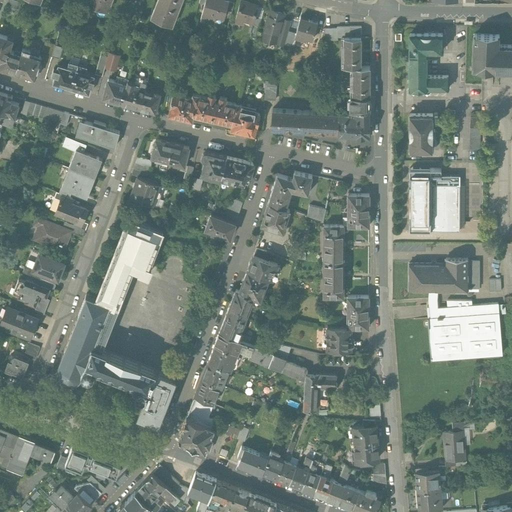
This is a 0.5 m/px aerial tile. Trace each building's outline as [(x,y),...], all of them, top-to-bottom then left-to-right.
[(21,2),(14,0),(8,0),(7,4),(19,9),(21,2)] [(88,0),(87,3),(107,11),(111,0),(88,0)] [(181,0),(158,0),(155,9),(157,10),(154,19),(171,26),(181,0)] [(222,0),(205,0),(204,4),(200,19),(214,23),(216,15),(224,17),(228,2),(223,0),(222,0)] [(258,6),(240,1),(236,17),(251,21),(253,21),(255,16),(258,6)] [(283,13),(271,10),(263,37),(276,40),(282,19),(283,13)] [(255,16),(253,21),(251,21),(248,33),(256,35),(261,18),(255,16)] [(317,22),(300,18),(296,34),(295,35),(296,35),(307,38),(307,37),(313,39),(317,22)] [(290,21),(282,19),(276,40),(276,41),(285,43),(288,32),(290,21)] [(361,26),(337,27),(337,28),(324,28),(324,40),(337,40),(337,38),(342,38),(361,38),(361,26)] [(296,34),(288,32),(285,43),(293,46),(296,35),(295,35),(296,34)] [(442,34),(410,34),(410,49),(409,49),(409,57),(410,57),(410,89),(448,89),(448,76),(427,76),(427,51),(442,51),(442,34)] [(511,45),(499,45),(499,35),(474,34),(473,70),(482,70),(482,71),(488,72),(488,70),(511,71),(511,45)] [(7,38),(0,35),(0,60),(1,61),(0,63),(0,67),(16,72),(21,54),(11,51),(11,53),(9,52),(12,42),(6,40),(7,38)] [(361,67),(361,38),(342,38),(342,67),(351,67),(350,89),(353,89),(353,96),(370,96),(370,67),(361,67)] [(55,45),(45,42),(42,54),(52,57),(55,45)] [(63,48),(55,45),(52,57),(60,60),(63,48)] [(21,54),(16,72),(35,78),(37,72),(37,71),(38,71),(40,63),(41,57),(38,56),(40,50),(32,48),(31,51),(23,48),(21,54)] [(119,57),(108,54),(107,58),(105,65),(116,68),(119,57)] [(101,56),(96,73),(102,75),(105,65),(107,58),(101,56)] [(68,66),(59,63),(57,70),(54,69),(51,78),(54,79),(53,83),(72,89),(78,65),(69,62),(68,66)] [(87,68),(78,65),(72,89),(89,94),(92,86),(93,87),(95,81),(93,80),(95,75),(86,73),(87,68)] [(122,83),(108,79),(103,97),(122,103),(128,81),(128,80),(123,78),(122,83)] [(135,83),(128,81),(122,103),(140,108),(145,91),(146,89),(134,86),(135,83)] [(276,88),(265,87),(264,99),(276,100),(276,88)] [(151,93),(145,91),(140,108),(146,110),(156,112),(160,93),(151,91),(151,93)] [(7,95),(0,92),(0,110),(15,117),(19,104),(11,102),(12,99),(7,98),(7,95)] [(216,96),(209,95),(208,98),(193,94),(192,98),(173,94),(170,106),(168,115),(192,121),(193,116),(232,125),(237,104),(226,102),(227,99),(220,97),(219,103),(214,102),(216,96)] [(353,96),(350,96),(350,110),(354,110),(369,110),(370,96),(353,96)] [(63,112),(30,102),(27,113),(44,118),(60,123),(63,112)] [(259,114),(240,109),(241,105),(237,104),(232,125),(231,130),(255,135),(257,126),(259,114)] [(307,111),(273,109),(272,129),(305,130),(307,111)] [(0,130),(3,122),(12,125),(15,117),(0,110),(0,130)] [(354,114),(345,114),(339,113),(338,132),(338,135),(369,136),(369,110),(354,110),(354,114)] [(339,113),(307,111),(305,130),(338,132),(339,113)] [(70,114),(63,112),(60,123),(66,125),(70,114)] [(433,114),(410,114),(409,150),(433,150),(433,136),(435,136),(435,128),(433,128),(433,114)] [(480,117),(470,117),(469,149),(479,149),(480,117)] [(119,132),(104,127),(105,125),(94,121),(93,124),(84,121),(80,136),(89,138),(89,139),(100,142),(115,146),(119,132)] [(492,131),(483,131),(483,141),(492,141),(492,131)] [(87,144),(66,136),(64,141),(74,145),(72,148),(78,150),(79,149),(84,152),(87,144)] [(172,143),(156,139),(151,157),(156,158),(156,159),(161,161),(161,160),(168,161),(172,143)] [(189,147),(172,143),(168,161),(174,163),(174,164),(178,165),(177,169),(185,171),(187,165),(185,165),(186,161),(187,157),(189,147)] [(84,152),(79,149),(78,150),(74,161),(78,162),(75,169),(95,177),(102,159),(84,152)] [(203,159),(205,160),(201,175),(221,180),(227,157),(206,152),(205,152),(203,153),(202,154),(202,156),(202,158),(203,159)] [(148,159),(138,156),(134,168),(148,173),(149,174),(151,167),(146,166),(148,159)] [(245,161),(234,158),(234,159),(227,157),(221,180),(235,183),(235,181),(244,184),(247,175),(251,176),(251,174),(251,173),(252,169),(253,169),(254,165),(252,163),(245,161)] [(193,167),(187,165),(185,171),(184,178),(190,179),(191,177),(193,167)] [(75,169),(72,168),(67,181),(64,180),(61,187),(72,191),(87,197),(95,177),(75,169)] [(148,173),(134,168),(132,174),(137,176),(146,179),(148,173)] [(460,175),(431,175),(431,169),(409,169),(409,230),(460,231),(460,175)] [(293,179),(277,174),(268,202),(286,208),(291,190),(308,193),(312,175),(301,173),(294,171),(293,179)] [(18,177),(13,175),(5,193),(15,197),(23,178),(18,177)] [(146,179),(137,176),(130,197),(153,205),(156,197),(160,198),(164,185),(146,179)] [(203,180),(191,177),(190,179),(188,187),(190,188),(200,190),(203,180)] [(72,191),(61,187),(59,192),(70,197),(72,191)] [(59,192),(56,191),(54,198),(60,200),(61,200),(70,203),(72,198),(59,192)] [(369,194),(348,194),(348,226),(369,226),(369,194)] [(230,197),(226,212),(238,215),(242,200),(230,197)] [(70,203),(61,200),(60,200),(56,211),(77,220),(82,222),(82,221),(87,210),(70,203)] [(286,208),(268,202),(261,224),(283,231),(290,209),(286,208)] [(325,209),(310,205),(307,215),(323,220),(325,209)] [(223,212),(214,209),(213,211),(212,211),(211,214),(221,217),(223,212)] [(221,217),(211,214),(205,229),(212,232),(212,233),(222,236),(222,234),(230,237),(230,238),(236,223),(227,220),(224,219),(223,218),(221,217)] [(128,217),(115,251),(117,252),(99,298),(97,297),(96,298),(86,294),(58,366),(58,370),(59,375),(62,378),(66,381),(70,381),(75,380),(79,378),(81,374),(83,374),(83,376),(88,378),(92,376),(95,370),(137,386),(134,392),(136,397),(141,399),(143,398),(144,399),(138,415),(159,423),(176,377),(157,370),(100,348),(93,345),(128,256),(150,265),(163,231),(128,217)] [(62,227),(42,219),(34,238),(63,250),(66,242),(64,242),(68,230),(69,229),(62,227)] [(82,221),(82,222),(77,220),(75,225),(85,229),(88,223),(82,221)] [(75,225),(65,221),(62,227),(69,229),(68,230),(83,236),(85,229),(75,225)] [(344,225),(324,225),(323,296),(343,296),(344,225)] [(273,254),(256,248),(253,255),(270,261),(273,254)] [(64,263),(39,253),(33,269),(43,273),(58,279),(64,263)] [(270,261),(253,255),(252,258),(250,260),(249,262),(248,264),(249,267),(248,270),(269,278),(271,279),(277,264),(270,261)] [(446,264),(409,263),(409,290),(429,290),(429,299),(436,299),(437,290),(467,290),(467,288),(478,288),(478,261),(467,261),(468,259),(446,259),(446,264)] [(33,269),(25,265),(23,272),(39,278),(41,279),(43,273),(33,269)] [(269,278),(248,270),(239,291),(254,297),(254,298),(260,300),(269,278)] [(37,283),(26,279),(26,280),(19,278),(14,289),(21,292),(19,297),(27,299),(26,301),(35,304),(39,293),(46,295),(49,289),(49,288),(37,283)] [(41,279),(39,278),(37,283),(49,288),(49,289),(53,291),(55,284),(41,279)] [(501,290),(500,278),(489,278),(489,290),(501,290)] [(254,297),(239,291),(236,290),(228,311),(246,318),(254,298),(254,297)] [(50,300),(40,296),(35,311),(44,314),(50,300)] [(369,296),(347,296),(347,327),(351,327),(368,327),(369,296)] [(447,307),(437,308),(436,299),(429,299),(430,318),(428,319),(431,359),(502,354),(498,303),(472,305),(447,307)] [(37,318),(7,307),(0,325),(30,337),(32,331),(33,331),(35,330),(37,327),(36,324),(35,324),(37,318)] [(246,318),(228,311),(220,332),(238,339),(246,318)] [(347,327),(323,327),(323,348),(351,348),(351,327),(347,327)] [(220,332),(215,344),(233,351),(234,349),(235,346),(251,352),(254,356),(254,355),(270,361),(273,353),(238,339),(220,332)] [(39,347),(29,343),(25,356),(35,359),(39,347)] [(290,347),(276,343),(273,353),(270,361),(268,365),(305,379),(305,375),(301,374),(304,368),(285,361),(290,347)] [(233,351),(215,344),(208,361),(229,369),(236,353),(236,352),(233,351)] [(29,361),(11,355),(5,370),(12,373),(12,372),(23,376),(29,361)] [(270,361),(254,355),(254,356),(253,359),(268,365),(270,361)] [(229,369),(208,361),(202,378),(220,385),(222,386),(224,381),(228,382),(231,374),(227,373),(229,369)] [(319,375),(305,375),(305,379),(303,410),(327,408),(329,385),(335,386),(335,377),(319,376),(319,375)] [(220,385),(202,378),(195,396),(213,403),(220,385)] [(213,403),(195,396),(187,416),(214,427),(222,407),(213,403)] [(380,405),(369,406),(370,417),(381,416),(380,405)] [(222,407),(214,427),(215,427),(214,429),(226,434),(229,426),(224,424),(230,410),(222,407)] [(214,427),(187,416),(179,436),(180,440),(209,452),(212,442),(211,442),(214,436),(211,435),(214,429),(215,427),(214,427)] [(469,421),(452,422),(453,432),(463,431),(462,428),(469,428),(469,421)] [(363,426),(353,427),(354,438),(353,438),(351,440),(352,449),(353,451),(355,451),(356,462),(367,461),(367,459),(379,458),(378,446),(379,445),(378,439),(377,439),(376,427),(375,427),(364,428),(364,426),(363,426)] [(249,430),(242,427),(237,439),(244,442),(249,430)] [(55,450),(0,428),(0,455),(4,457),(1,464),(22,472),(30,453),(51,461),(55,450)] [(453,432),(444,433),(445,441),(443,441),(445,461),(465,459),(463,431),(453,432)] [(89,453),(72,446),(68,458),(65,464),(82,471),(85,464),(107,473),(111,461),(93,454),(92,456),(88,454),(89,453)] [(268,458),(242,447),(238,457),(240,458),(238,463),(246,466),(263,473),(268,458)] [(279,453),(271,450),(268,458),(263,473),(276,478),(284,460),(277,458),(279,453)] [(308,457),(306,456),(303,462),(305,466),(309,467),(314,455),(310,453),(308,457)] [(61,455),(56,467),(63,469),(65,464),(68,458),(61,455)] [(318,461),(315,469),(315,470),(316,470),(315,472),(308,470),(301,488),(313,493),(325,464),(327,457),(325,456),(324,455),(321,462),(318,461)] [(287,461),(284,460),(276,478),(289,483),(296,465),(287,461)] [(121,465),(111,461),(107,473),(116,477),(121,465)] [(332,467),(325,464),(313,493),(325,498),(332,480),(333,479),(326,477),(327,475),(328,475),(329,474),(332,467)] [(179,483),(160,465),(152,473),(180,498),(184,502),(188,492),(189,489),(178,485),(179,483)] [(302,467),(296,465),(289,483),(301,488),(308,470),(309,467),(305,466),(302,467)] [(349,473),(342,470),(339,479),(340,481),(339,483),(332,480),(325,498),(338,502),(344,485),(349,474),(349,473)] [(439,471),(415,473),(417,492),(441,490),(439,471)] [(189,489),(197,493),(204,476),(195,472),(189,489)] [(180,498),(152,473),(143,483),(157,495),(162,489),(164,491),(162,492),(174,503),(180,498)] [(386,477),(374,475),(373,481),(386,484),(386,477)] [(216,480),(204,476),(197,493),(205,496),(204,499),(201,498),(200,498),(196,509),(204,511),(205,508),(216,480)] [(227,485),(216,480),(205,508),(216,511),(227,485)] [(92,503),(79,491),(73,497),(71,495),(73,494),(61,483),(61,484),(59,482),(53,486),(81,511),(83,511),(92,503)] [(90,482),(76,485),(74,487),(79,491),(92,503),(101,492),(90,482)] [(143,483),(135,492),(148,504),(152,500),(157,495),(143,483)] [(216,511),(215,511),(228,511),(237,489),(227,485),(216,511)] [(344,485),(338,502),(353,508),(360,491),(344,485)] [(81,511),(53,486),(50,490),(52,492),(50,494),(62,505),(64,503),(66,505),(60,510),(62,511),(81,511)] [(237,489),(228,511),(235,511),(237,510),(241,511),(249,493),(237,489)] [(16,498),(9,490),(1,497),(7,505),(16,498)] [(366,493),(360,491),(353,508),(362,511),(375,511),(380,499),(375,497),(376,494),(367,490),(366,493)] [(441,490),(417,492),(418,510),(442,508),(441,490)] [(148,504),(135,492),(125,503),(135,511),(147,511),(152,507),(148,504)] [(273,511),(277,504),(249,493),(241,511),(273,511)] [(28,498),(21,506),(25,511),(33,503),(28,498)] [(160,506),(155,501),(153,502),(152,500),(148,504),(152,507),(156,511),(160,506)] [(135,511),(125,503),(116,511),(135,511)]
